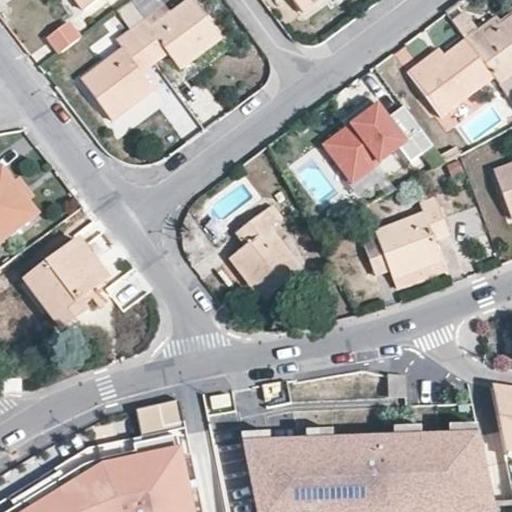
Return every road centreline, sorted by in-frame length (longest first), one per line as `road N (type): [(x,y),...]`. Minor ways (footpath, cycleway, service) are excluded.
road 1 (residential): [(127,231),(310,90)]
road 2 (residential): [(0,443),(55,406),(209,365)]
road 3 (residential): [(209,365),(420,323)]
road 4 (residential): [(127,231),(0,65)]
road 5 (residential): [(209,365),(201,338),(127,231)]
road 6 (residential): [(310,90),(432,0)]
